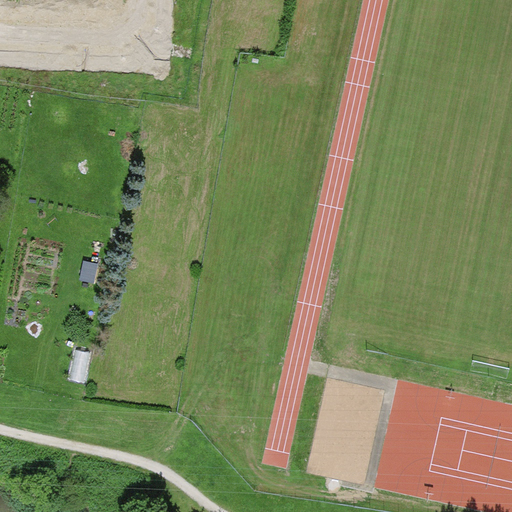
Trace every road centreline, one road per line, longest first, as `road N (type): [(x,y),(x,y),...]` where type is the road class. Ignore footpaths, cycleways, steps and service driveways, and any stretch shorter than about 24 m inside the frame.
road 1 (track): [(0,425),(161,469),(220,511)]
road 2 (residential): [(0,43),(115,44),(144,21),(147,0)]
